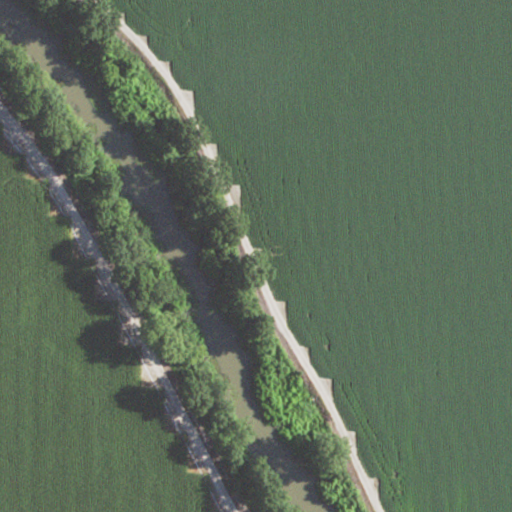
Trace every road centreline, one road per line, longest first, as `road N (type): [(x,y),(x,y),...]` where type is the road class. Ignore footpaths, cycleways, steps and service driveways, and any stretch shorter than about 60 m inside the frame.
road 1 (track): [(376,511),(266,309),(241,219),(197,125),(91,0)]
road 2 (track): [(236,511),(91,237),(0,115)]
